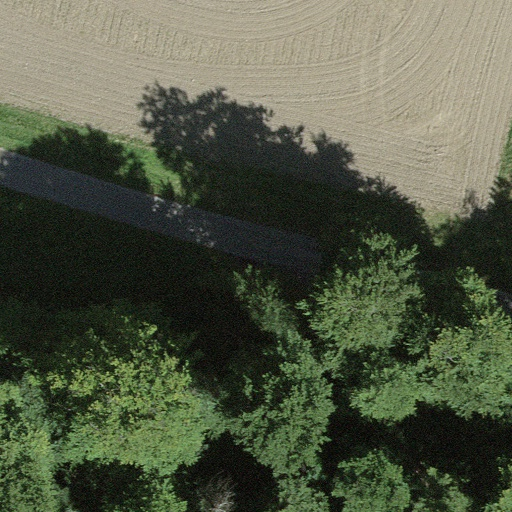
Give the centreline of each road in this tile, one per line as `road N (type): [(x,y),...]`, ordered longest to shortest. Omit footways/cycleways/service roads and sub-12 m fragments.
road 1 (unclassified): [(0,164),(511,322)]
road 2 (track): [(0,330),(151,302),(404,283)]
